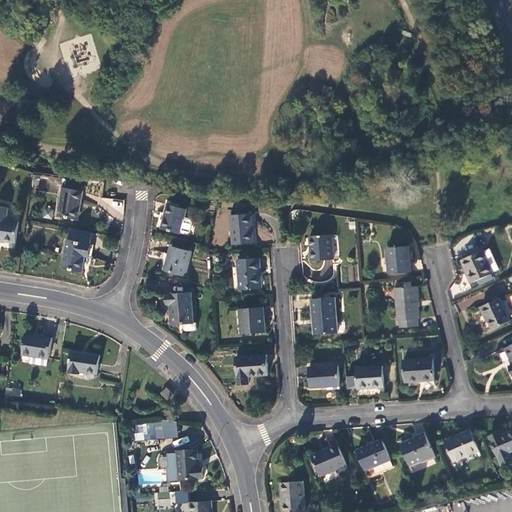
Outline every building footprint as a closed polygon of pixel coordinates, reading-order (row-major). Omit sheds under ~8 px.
[(78,220),(83,192),(64,188),(59,217),(78,220)] [(123,216),(124,200),(108,199),(107,215),(123,216)] [(188,210),(169,205),(163,229),(182,234),(186,218),(188,210)] [(0,240),(16,244),(19,223),(7,221),(8,209),(0,207),(0,240)] [(234,245),(254,244),(253,215),(232,216),(234,245)] [(194,221),(186,218),(182,234),(190,236),(194,221)] [(68,240),(63,268),(83,272),(85,257),(89,258),(93,233),(71,229),(68,240)] [(312,262),(334,260),(332,235),(311,236),(312,262)] [(166,271),(186,276),(192,253),(172,247),(166,271)] [(390,273),(411,272),(409,247),(389,248),(390,273)] [(492,272),(499,269),(490,249),(483,252),(492,272)] [(493,274),(492,272),(483,252),(483,251),(463,260),(470,276),(469,277),(472,283),(493,274)] [(240,290),(262,288),(259,260),(238,261),(240,290)] [(420,319),(417,287),(397,289),(399,321),(400,321),(401,328),(419,327),(419,319),(420,319)] [(194,324),(192,294),(167,295),(167,306),(171,305),(173,325),(194,324)] [(338,333),(335,298),(312,300),(314,335),(338,333)] [(510,321),(501,299),(482,307),(485,316),(487,315),(493,328),(510,321)] [(242,335),(265,333),(263,308),(240,310),(242,335)] [(53,338),(44,336),(34,334),(25,333),(22,354),(50,358),(53,338)] [(72,351),(69,372),(80,373),(80,371),(98,374),(100,356),(72,351)] [(267,355),(237,358),(239,386),(250,385),(250,377),(269,375),(267,355)] [(406,383),(435,380),(433,359),(404,361),(406,383)] [(311,388),(341,386),(340,366),(310,368),(311,388)] [(359,390),(385,388),(383,367),(357,369),(359,390)] [(5,395),(21,396),(21,389),(6,388),(5,395)] [(174,395),(168,388),(163,394),(168,400),(174,395)] [(179,422),(164,420),(166,439),(180,438),(179,422)] [(455,462),(480,452),(471,431),(446,442),(455,462)] [(490,437),(502,465),(511,461),(511,457),(510,453),(511,451),(511,431),(503,435),(501,432),(490,437)] [(423,463),(437,457),(426,433),(416,437),(417,438),(401,445),(410,466),(422,462),(423,463)] [(366,470),(391,459),(383,440),(358,451),(366,470)] [(322,476),(348,465),(340,447),(339,446),(324,452),(323,451),(313,455),(322,476)] [(181,480),(205,479),(204,467),(199,467),(198,449),(178,451),(178,453),(168,454),(169,468),(168,468),(169,483),(181,483),(181,480)] [(300,511),(306,511),(304,482),(282,483),(283,511),(300,511)] [(212,511),(212,502),(191,503),(191,511),(212,511)]
